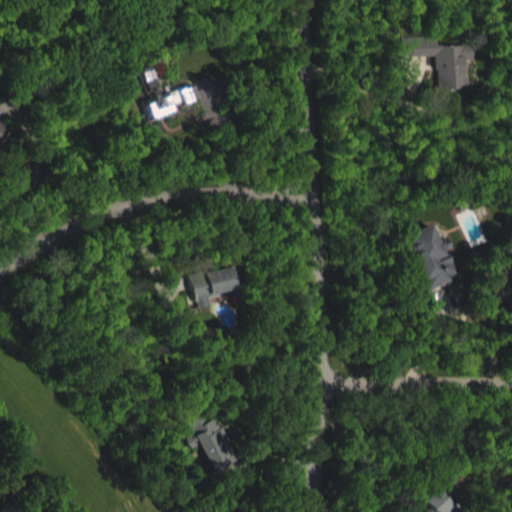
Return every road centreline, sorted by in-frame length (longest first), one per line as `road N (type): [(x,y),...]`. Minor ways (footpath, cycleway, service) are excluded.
road 1 (residential): [(303,0),(318,388),(310,511)]
road 2 (residential): [(0,267),(101,214),(172,192),(314,191)]
road 3 (residential): [(511,383),(318,388)]
